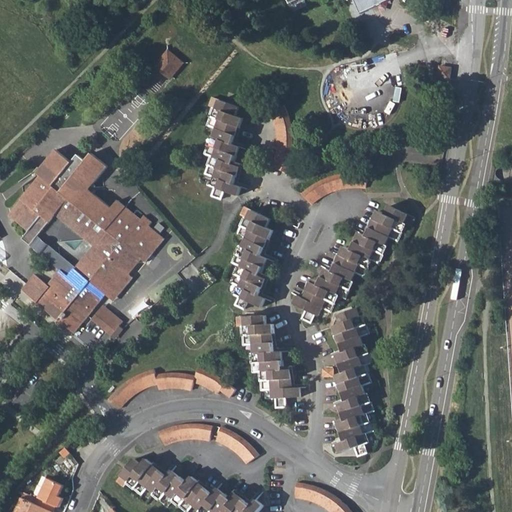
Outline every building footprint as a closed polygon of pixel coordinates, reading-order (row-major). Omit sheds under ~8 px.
[(171,49),(160,62),(173,72),(184,59),(171,49)] [(438,79),(452,80),(453,67),(439,65),(438,79)] [(214,93),(211,103),(218,105),(212,123),(219,125),(209,152),(216,155),(210,171),(217,174),(214,183),(217,184),(214,193),(224,196),(226,188),(239,192),(242,184),(236,181),(242,164),(235,161),(241,144),(235,142),(244,115),(237,112),(240,103),(214,93)] [(285,100),(273,106),(276,114),(278,122),(279,129),(280,135),(280,141),(280,147),(279,153),(277,160),(275,165),(288,170),(290,165),(292,156),(294,147),(294,139),(294,132),(293,125),(292,117),(289,108),(285,100)] [(142,217),(120,199),(113,206),(100,195),(91,188),(110,166),(94,152),(88,159),(80,153),(74,160),(59,149),(39,171),(43,175),(11,214),(30,230),(37,222),(50,221),(57,213),(68,222),(95,245),(76,267),(71,273),(70,274),(62,268),(48,284),(35,300),(46,309),(75,333),(108,293),(107,290),(114,289),(114,293),(121,292),(134,277),(126,271),(138,256),(146,262),(167,237),(151,225),(154,221),(153,220),(145,214),(142,217)] [(367,186),(369,172),(360,170),(352,170),(344,170),(336,172),(329,174),(322,176),(316,180),(310,184),(302,189),(312,201),(318,196),(327,190),(336,187),(341,186),(346,185),(352,184),(357,184),(362,185),(367,186)] [(247,308),(251,300),(263,305),(268,297),(261,294),(269,277),(262,274),(269,257),(263,254),(275,228),(268,224),(272,216),(246,204),(242,212),(249,216),(242,233),(248,237),(237,263),(243,265),(236,282),(242,285),(238,294),(241,295),(237,304),(247,308)] [(391,204),(388,212),(381,209),(368,234),(362,231),(354,247),(348,244),(335,269),(329,266),(321,284),(314,280),(306,297),(300,294),(296,302),(309,309),(306,316),(314,320),(318,313),(321,314),(325,306),(332,309),(340,293),(346,295),(358,270),(365,273),(373,256),(380,259),(391,234),(397,237),(405,220),(412,224),(416,215),(391,204)] [(292,215),(288,224),(299,229),(303,220),(292,215)] [(31,244),(33,242),(38,236),(50,221),(37,222),(30,230),(23,238),(31,244)] [(76,267),(43,241),(38,236),(33,242),(37,245),(71,273),(76,267)] [(22,290),(35,300),(48,284),(35,273),(22,290)] [(371,313),(368,303),(342,313),(345,322),(338,325),(348,351),(341,353),(347,370),(339,373),(349,399),(342,401),(347,418),(341,421),(347,439),(340,441),(343,450),(356,445),(359,454),(369,451),(366,442),(370,441),(366,432),(373,430),(367,412),(374,409),(365,383),(372,381),(365,363),(373,361),(363,335),(370,332),(364,315),(371,313)] [(93,318),(97,321),(110,310),(104,305),(93,318)] [(124,321),(110,310),(97,321),(113,335),(113,336),(116,339),(125,328),(121,325),(124,321)] [(278,397),(279,407),(289,406),(289,396),(303,395),(302,386),(296,387),(294,367),(287,368),(285,350),(278,350),(276,322),(268,322),(267,314),(240,316),(241,325),(248,324),(250,342),(256,342),(258,370),(266,370),(267,389),(274,388),(274,397),(278,397)] [(219,393),(221,391),(227,382),(228,381),(225,379),(220,375),(212,371),(205,369),(200,367),(198,372),(193,371),(186,370),(178,369),(171,370),(163,371),(157,372),(156,367),(150,369),(140,372),(132,377),(127,381),(121,386),(115,392),(109,398),(122,407),(128,400),(133,395),(138,391),(143,389),(148,386),(153,384),(159,382),(161,387),(166,386),(172,385),(178,384),(183,385),(190,386),(194,387),(196,382),(198,382),(202,383),(207,385),(210,388),(214,390),(219,393)] [(323,367),(323,376),(335,376),(335,367),(323,367)] [(237,390),(227,382),(221,391),(231,399),(237,390)] [(211,438),(212,434),(215,425),(210,424),(200,423),(192,423),(186,423),(177,424),(171,426),(165,428),(160,430),(165,442),(172,439),(178,438),(184,436),(190,436),(198,436),(205,437),(211,438)] [(212,434),(219,436),(221,428),(215,425),(212,434)] [(219,436),(217,438),(220,439),(224,441),(228,443),(233,446),(237,449),(241,453),(245,457),(248,461),(260,452),(256,448),(252,444),(248,440),(244,437),(240,434),(235,431),(231,429),(227,426),(222,425),(221,428),(219,436)] [(64,456),(70,450),(67,445),(60,451),(64,456)] [(258,511),(264,504),(258,498),(253,503),(239,492),(234,497),(220,486),(216,492),(201,481),(197,486),(183,475),(178,481),(156,463),(150,469),(144,464),(127,486),(133,492),(138,486),(160,504),(165,498),(179,509),(183,503),(193,511),(199,511),(203,509),(206,511),(258,511)] [(24,493),(21,499),(49,511),(52,511),(55,507),(58,508),(62,500),(57,497),(62,487),(46,479),(37,498),(32,497),(24,493)] [(297,479),(296,494),(300,495),(307,497),(312,498),(317,500),(324,505),(329,508),(332,511),(353,511),(351,509),(345,502),(341,498),(336,495),(331,491),(327,489),(319,485),(312,482),(305,480),(297,479)] [(49,511),(21,499),(14,511),(49,511)]
